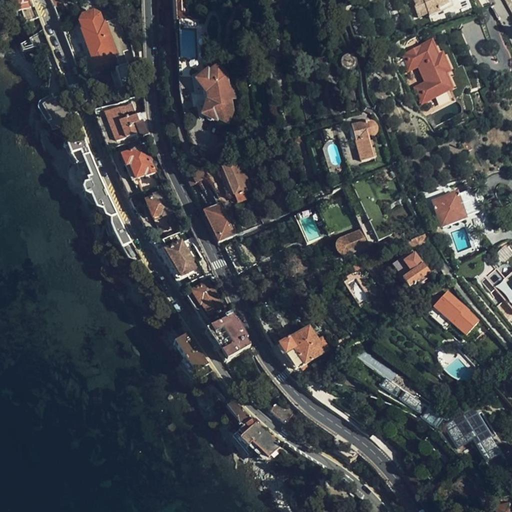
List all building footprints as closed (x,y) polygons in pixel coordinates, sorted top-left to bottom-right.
[(23,14),(26,25),(37,21),(32,8),(28,10),(25,0),(8,0),(10,10),(17,8),(19,15),(23,14)] [(48,0),(52,9),(62,10),(57,0),(48,0)] [(185,0),(174,0),(176,26),(187,25),(185,0)] [(415,0),(416,3),(415,4),(419,16),(423,15),(426,14),(427,16),(452,7),(449,0),(415,0)] [(491,5),(488,0),(472,0),(474,3),(469,5),(472,14),(491,5)] [(12,17),(19,15),(17,8),(10,10),(12,17)] [(98,17),(92,15),(81,19),(79,25),(82,34),(80,34),(92,65),(93,65),(95,70),(107,65),(105,61),(115,58),(119,69),(125,66),(123,54),(129,51),(117,21),(102,27),(98,17)] [(82,34),(79,25),(76,25),(69,27),(87,73),(95,70),(93,65),(92,65),(80,34),(82,34)] [(463,38),(460,29),(439,38),(442,46),(448,44),(463,38)] [(211,34),(206,34),(207,53),(216,52),(215,38),(211,38),(211,34)] [(473,61),(463,38),(448,44),(457,67),(462,66),(464,72),(471,69),(468,63),(473,61)] [(438,57),(431,42),(420,47),(419,46),(400,55),(403,61),(401,62),(402,66),(405,65),(407,71),(417,66),(424,82),(414,87),(420,103),(433,98),(438,109),(454,103),(450,91),(451,91),(445,75),(449,74),(442,56),(438,57)] [(355,68),(356,64),(356,61),(354,58),(351,57),(348,56),(345,56),(342,58),(340,61),(339,64),(340,68),(341,70),(344,72),(347,73),(351,72),(354,70),(355,68)] [(139,62),(125,66),(129,77),(139,73),(140,73),(139,62)] [(140,84),(139,73),(129,77),(125,66),(119,69),(112,63),(121,90),(140,84)] [(207,77),(206,74),(197,81),(193,76),(191,78),(194,98),(202,96),(203,103),(195,104),(198,120),(203,122),(204,119),(216,123),(217,121),(227,125),(231,114),(230,107),(234,107),(231,90),(227,90),(226,83),(219,75),(207,77)] [(63,92),(56,95),(60,107),(66,104),(68,104),(63,92)] [(52,102),(40,109),(44,118),(46,118),(48,123),(45,125),(48,133),(62,128),(64,134),(75,130),(66,104),(60,107),(56,95),(51,98),(52,102)] [(93,115),(92,115),(98,130),(107,127),(114,146),(137,137),(138,141),(148,137),(140,116),(136,117),(132,106),(105,115),(103,111),(93,115)] [(356,144),(368,140),(372,139),(375,136),(377,131),(376,127),(372,123),(367,122),(351,126),(356,144)] [(369,143),(368,140),(356,144),(358,151),(352,152),(342,126),(335,128),(346,163),(359,159),(360,165),(376,160),(374,151),(371,151),(370,148),(372,148),(371,143),(369,143)] [(107,127),(98,130),(105,149),(114,146),(107,127)] [(111,229),(121,252),(130,246),(124,236),(116,219),(114,219),(93,170),(82,142),(73,146),(72,142),(64,145),(69,159),(71,158),(77,168),(83,165),(92,186),(85,188),(82,193),(84,198),(91,201),(97,213),(103,216),(105,221),(112,223),(111,229)] [(120,161),(131,185),(144,179),(144,181),(154,176),(150,165),(149,166),(142,149),(136,152),(136,153),(120,161)] [(241,158),(235,161),(236,163),(238,168),(241,167),(245,177),(248,176),(241,158)] [(238,168),(236,163),(222,169),(234,197),(237,205),(245,202),(242,195),(251,191),(245,177),(241,167),(238,168)] [(234,197),(222,169),(217,171),(229,199),(234,197)] [(205,171),(185,179),(190,189),(209,180),(205,171)] [(387,237),(361,181),(342,190),(361,230),(363,233),(346,241),(352,254),(387,237)] [(137,186),(124,192),(128,200),(141,194),(137,186)] [(456,196),(447,199),(445,192),(432,196),(431,194),(424,197),(439,239),(446,236),(444,231),(467,223),(466,220),(480,215),(472,192),(464,195),(461,187),(454,190),(456,196)] [(154,201),(145,205),(152,221),(160,217),(162,219),(172,215),(164,195),(154,199),(154,201)] [(142,199),(130,204),(135,215),(147,210),(142,199)] [(213,232),(211,234),(218,248),(222,245),(236,238),(219,204),(204,212),(213,232)] [(363,233),(361,230),(339,241),(336,243),(334,248),(335,252),(337,256),(340,257),(343,258),(345,257),(352,254),(346,241),(363,233)] [(236,238),(222,245),(241,281),(259,272),(240,236),(236,238)] [(408,252),(428,243),(425,236),(405,245),(408,252)] [(169,250),(164,241),(152,248),(158,258),(160,257),(164,254),(180,281),(197,270),(181,244),(169,250)] [(134,263),(136,255),(130,246),(121,252),(127,261),(134,263)] [(403,257),(398,248),(392,251),(397,260),(403,257)] [(164,254),(160,257),(175,283),(180,281),(164,254)] [(417,284),(419,286),(430,278),(411,254),(392,268),(402,281),(401,282),(408,291),(414,286),(417,284)] [(196,265),(202,278),(210,274),(201,256),(201,261),(198,264),(196,265)] [(364,269),(362,265),(352,269),(354,274),(355,273),(364,269)] [(487,281),(511,310),(511,269),(508,265),(498,274),(497,273),(487,281)] [(357,278),(355,273),(354,274),(344,278),(347,283),(357,278)] [(219,299),(208,283),(199,288),(198,287),(193,290),(194,292),(191,294),(200,307),(202,307),(207,316),(200,321),(205,328),(217,319),(214,314),(223,309),(217,300),(219,299)] [(425,295),(419,286),(416,289),(416,290),(415,291),(417,295),(419,294),(422,297),(425,295)] [(433,310),(451,326),(465,338),(478,324),(467,314),(468,312),(446,293),(442,299),(440,298),(433,305),(435,306),(432,309),(433,310)] [(428,315),(446,332),(451,326),(433,310),(428,315)] [(255,317),(260,326),(269,321),(264,312),(255,317)] [(250,352),(231,321),(206,336),(221,359),(230,353),(235,361),(250,352)] [(279,350),(294,373),(298,370),(299,372),(300,371),(302,374),(308,370),(306,367),(329,352),(323,342),(318,344),(309,330),(279,350)] [(187,337),(173,346),(198,384),(212,375),(187,337)] [(340,341),(346,350),(352,346),(347,337),(340,341)] [(333,345),(339,354),(346,350),(340,341),(333,345)] [(284,366),(291,376),(294,373),(279,350),(276,346),(273,348),(284,366)] [(230,353),(221,359),(225,367),(235,361),(230,353)] [(370,371),(354,360),(342,368),(364,381),(370,371)] [(453,421),(458,418),(454,413),(436,399),(433,403),(420,394),(422,392),(399,375),(394,382),(388,378),(383,384),(398,395),(403,389),(407,392),(402,398),(420,412),(425,405),(429,408),(424,414),(442,428),(449,419),(453,421)] [(479,384),(485,379),(481,375),(475,380),(479,384)] [(283,400),(270,414),(284,428),(297,413),(283,400)] [(242,431),(243,430),(251,422),(241,412),(234,404),(227,409),(238,422),(237,425),(242,431)] [(504,450),(477,406),(458,418),(453,421),(448,424),(462,446),(477,437),(490,459),(504,450)] [(251,422),(243,430),(242,431),(239,434),(243,438),(238,444),(246,452),(250,448),(267,464),(280,451),(251,422)]
